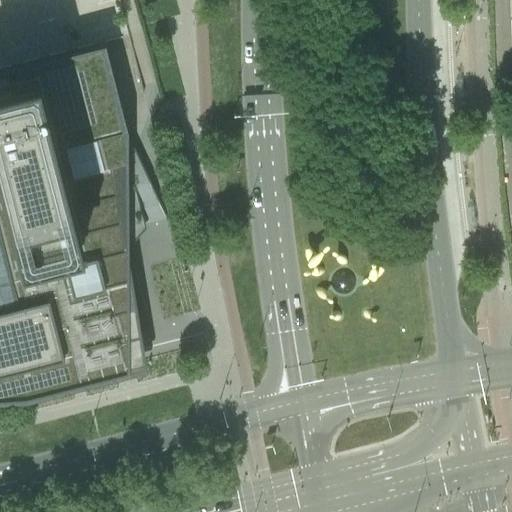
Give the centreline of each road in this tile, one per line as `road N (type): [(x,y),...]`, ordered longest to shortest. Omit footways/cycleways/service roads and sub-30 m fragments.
road 1 (secondary): [(452,370),(418,0)]
road 2 (secondary): [(258,0),(283,285)]
road 3 (secondary): [(250,414),(0,478)]
road 4 (secondary): [(361,492),(390,459),(433,434),(451,396),(452,370)]
road 5 (secondary): [(452,370),(303,402)]
road 6 (secondary): [(283,285),(270,334),(272,379),(250,414)]
